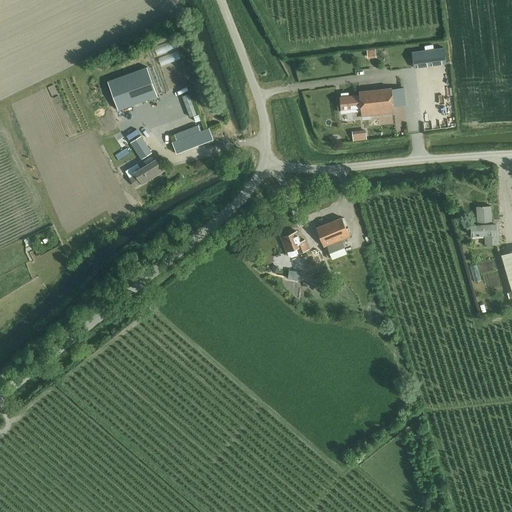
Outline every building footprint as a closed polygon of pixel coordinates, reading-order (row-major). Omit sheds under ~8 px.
[(144,49),(157,92),(178,86),(165,43),(144,49)] [(412,52),(414,68),(446,63),(443,47),(412,52)] [(157,95),(147,67),(107,81),(118,110),(157,95)] [(91,85),(68,95),(72,103),(87,98),(94,114),(102,111),(91,85)] [(342,97),(339,97),(341,112),(350,111),(350,109),(360,108),(361,116),(394,112),(393,105),(403,104),(401,87),(358,92),(359,95),(347,96),(347,93),(341,93),(342,97)] [(171,118),(172,124),(198,116),(190,91),(151,102),(157,122),(171,118)] [(148,119),(144,121),(151,136),(155,134),(148,119)] [(354,120),(355,130),(363,129),(362,120),(354,120)] [(364,130),(365,141),(406,136),(404,125),(364,130)] [(175,154),(212,140),(208,128),(193,134),(191,129),(169,137),(175,154)] [(130,143),(140,160),(151,153),(140,136),(130,143)] [(137,163),(125,171),(130,179),(135,186),(141,182),(141,183),(162,170),(155,160),(152,161),(150,157),(143,161),(146,165),(140,169),(137,163)] [(477,224),(470,225),(471,235),(484,235),(484,245),(499,244),(498,223),(495,223),(492,224),(491,206),(476,207),(477,224)] [(340,218),(314,228),(321,247),(327,245),(332,259),(347,254),(341,240),(347,237),(340,218)] [(302,240),(298,241),(294,231),(279,237),(284,251),(293,248),(295,253),(306,249),(302,240)] [(511,251),(501,254),(511,292),(511,251)] [(481,269),(483,285),(493,284),(490,267),(481,269)]
